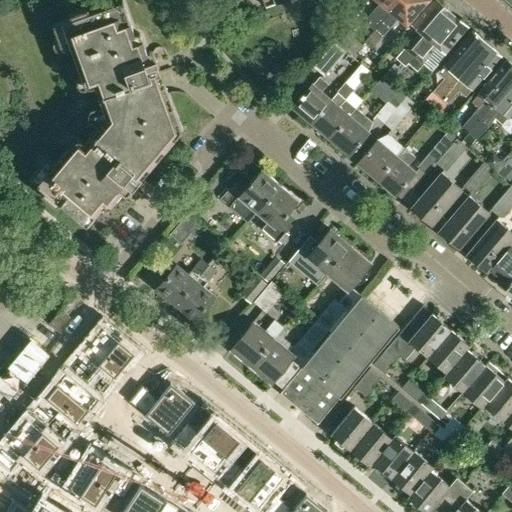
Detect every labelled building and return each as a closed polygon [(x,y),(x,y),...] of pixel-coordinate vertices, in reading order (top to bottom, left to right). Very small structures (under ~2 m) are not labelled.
[(165,83),(161,72),(160,71),(154,54),(153,52),(153,51),(152,50),(151,50),(149,49),(148,50),(142,35),(140,33),(139,32),(137,32),(135,32),(123,0),(120,0),(90,11),(89,7),(70,14),(71,18),(54,25),(58,38),(57,38),(56,39),(55,40),(54,41),(54,43),(53,44),(53,45),(54,47),(57,56),(51,58),(57,74),(63,72),(74,104),(69,103),(66,115),(71,116),(53,137),(49,133),(39,145),(43,149),(37,156),(36,158),(35,159),(35,160),(35,162),(35,163),(36,164),(37,165),(37,166),(29,177),(43,189),(40,193),(56,205),(59,202),(86,224),(101,206),(102,207),(103,207),(106,208),(108,206),(121,190),(122,191),(124,192),(126,191),(127,191),(129,190),(141,176),(182,129),(169,94),(168,92),(165,83)] [(365,22),(373,29),(398,0),(377,0),(381,3),(365,22)] [(398,0),(373,29),(381,36),(397,17),(406,25),(427,0),(398,0)] [(404,65),(407,63),(450,13),(435,0),(431,0),(410,25),(419,32),(405,48),(396,58),(404,65)] [(466,27),(450,13),(407,63),(415,70),(421,62),(431,71),(442,58),(443,53),(466,27)] [(439,97),(445,91),(486,43),(471,31),(443,64),(436,72),(443,79),(438,85),(432,91),(439,97)] [(362,44),(350,35),(343,45),(354,54),(362,44)] [(500,56),(486,43),(445,91),(439,97),(446,103),(451,97),(458,90),(465,96),(472,88),(500,56)] [(325,75),(341,57),(330,48),(325,54),(314,66),(325,75)] [(469,132),(511,82),(511,64),(506,59),(478,92),(479,92),(471,102),(478,108),(454,136),(461,142),(469,132)] [(360,83),(351,76),(337,93),(345,99),(360,83)] [(293,105),(311,121),(331,99),(321,91),(328,84),(319,77),(313,84),(312,83),(293,105)] [(509,117),(511,112),(511,82),(469,132),(476,138),(494,118),(502,124),(508,117),(509,117)] [(311,121),(330,138),(349,115),(339,107),(345,99),(337,93),(337,92),(331,99),(311,121)] [(406,95),(399,103),(383,121),(392,129),(414,102),(410,98),(406,95)] [(376,115),(383,121),(399,103),(391,96),(376,115)] [(372,121),(356,108),(349,115),(330,138),(348,154),(368,132),(372,121)] [(358,161),(377,178),(404,146),(392,137),(388,134),(377,139),(358,161)] [(442,156),(436,163),(446,172),(467,147),(456,139),(442,156)] [(404,146),(377,178),(395,194),(414,172),(407,165),(415,156),(404,146)] [(427,172),(436,163),(442,156),(433,148),(418,165),(427,172)] [(493,171),(483,162),(462,186),(472,195),(493,171)] [(511,177),(511,166),(508,163),(499,173),(509,181),(511,177)] [(248,220),(257,210),(280,184),(261,168),(246,184),(238,178),(230,187),(239,194),(230,204),(248,220)] [(460,189),(440,172),(411,206),(430,223),(460,189)] [(267,220),(263,224),(260,228),(276,242),(277,241),(284,234),(285,232),(292,224),(283,216),(298,201),(280,184),(257,210),(267,220)] [(511,205),(511,186),(510,185),(491,210),(501,219),(511,205)] [(199,212),(211,199),(203,192),(191,205),(199,212)] [(488,213),(468,195),(438,230),(459,247),(488,213)] [(186,216),(179,223),(192,234),(196,237),(202,229),(197,224),(186,216)] [(488,270),(511,241),(511,232),(496,219),(466,253),(487,271),(488,270)] [(307,256),(327,273),(350,245),(331,228),(313,249),(307,256)] [(511,241),(488,270),(497,277),(496,279),(498,281),(498,284),(502,287),(505,286),(511,292),(511,241)] [(371,262),(350,245),(327,273),(347,290),(350,286),(371,262)] [(276,256),(259,276),(267,283),(285,263),(276,256)] [(157,286),(176,303),(209,263),(202,258),(193,268),(192,268),(188,272),(177,263),(157,286)] [(215,269),(209,263),(176,303),(195,318),(215,295),(204,285),(208,280),(207,279),(215,269)] [(250,303),(267,284),(255,274),(239,294),(250,303)] [(265,312),(284,291),(271,280),(252,301),(265,312)] [(398,326),(360,295),(313,351),(300,367),(279,393),(316,424),(398,326)] [(334,298),(316,319),(328,329),(346,308),(334,298)] [(404,358),(415,346),(426,356),(450,328),(431,312),(422,305),(406,324),(373,363),(383,372),(399,354),(404,358)] [(72,317),(63,309),(51,324),(60,331),(72,317)] [(230,348),(251,366),(274,337),(283,327),(274,319),(265,330),(254,320),(230,348)] [(311,350),(328,329),(316,319),(299,339),(311,350)] [(102,327),(70,366),(85,379),(98,364),(114,377),(134,353),(102,327)] [(426,356),(445,372),(466,348),(469,344),(450,328),(426,356)] [(299,339),(290,350),(274,337),(251,366),(271,382),(290,359),(300,367),(313,351),(311,350),(299,339)] [(466,348),(445,372),(442,376),(461,392),(485,364),(466,348)] [(480,408),(483,405),(504,381),(499,376),(502,373),(489,362),(488,361),(485,365),(485,364),(461,392),(480,408)] [(381,375),(370,366),(354,385),(365,394),(381,375)] [(65,372),(32,412),(48,425),(60,409),(76,422),(96,398),(65,372)] [(511,380),(507,377),(504,381),(483,405),(503,421),(511,429),(511,380)] [(421,403),(427,395),(407,379),(401,386),(421,403)] [(142,386),(129,401),(168,434),(194,402),(170,383),(157,398),(142,386)] [(392,397),(405,407),(412,414),(418,407),(398,390),(392,397)] [(439,419),(446,411),(427,395),(421,403),(439,419)] [(373,421),(354,405),(331,433),(350,448),(373,421)] [(418,407),(412,414),(430,430),(436,423),(418,407)] [(456,437),(464,427),(446,411),(439,419),(446,424),(444,426),(456,437)] [(27,418),(0,449),(0,462),(10,470),(23,455),(38,467),(58,444),(27,418)] [(187,423),(174,438),(213,471),(239,439),(215,420),(202,435),(187,423)] [(371,462),(392,437),(373,421),(350,448),(369,465),(371,462)] [(436,423),(430,430),(448,446),(456,437),(444,426),(443,428),(436,423)] [(371,462),(391,478),(415,449),(395,433),(392,437),(371,462)] [(511,436),(503,447),(511,455),(511,436)] [(481,463),(486,467),(503,448),(493,439),(476,459),(481,463)] [(391,478),(409,493),(431,468),(433,465),(415,449),(391,478)] [(91,452),(70,486),(96,503),(107,486),(123,497),(135,480),(91,452)] [(232,460),(219,475),(258,508),(284,476),(260,457),(247,472),(232,460)] [(409,493),(407,496),(426,511),(427,511),(434,503),(442,510),(464,483),(456,477),(450,484),(431,468),(409,493)] [(464,483),(442,510),(444,511),(483,511),(466,497),(472,490),(464,483)] [(141,484),(122,511),(183,511),(184,511),(141,484)] [(511,488),(509,486),(502,494),(511,502),(511,488)] [(277,496),(263,511),(327,511),(305,494),(292,509),(277,496)]
